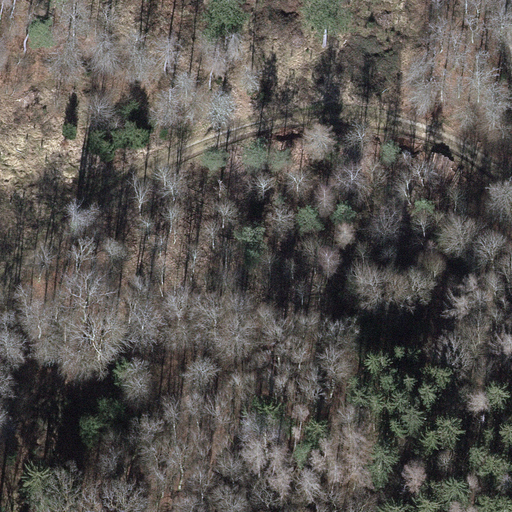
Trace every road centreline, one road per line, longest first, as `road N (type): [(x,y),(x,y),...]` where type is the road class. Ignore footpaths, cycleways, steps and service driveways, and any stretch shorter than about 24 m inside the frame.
road 1 (track): [(511,185),(437,135),(369,114),(266,122),(136,173),(26,252),(0,281)]
road 2 (track): [(386,511),(511,351)]
